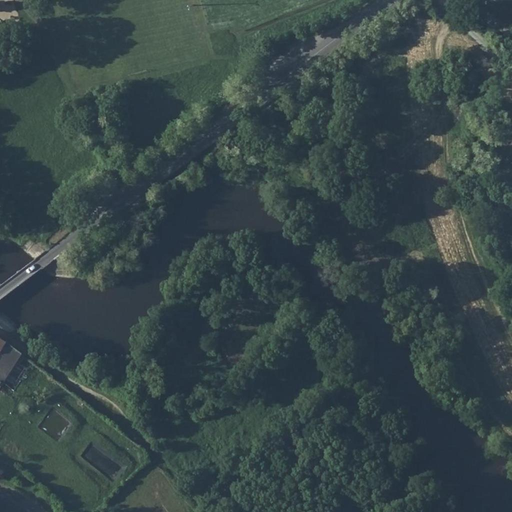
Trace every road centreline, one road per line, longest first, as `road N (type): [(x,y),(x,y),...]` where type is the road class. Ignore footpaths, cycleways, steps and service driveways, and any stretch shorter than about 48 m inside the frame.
road 1 (tertiary): [(386,0),(0,288)]
road 2 (track): [(0,333),(63,378),(106,396),(169,473)]
